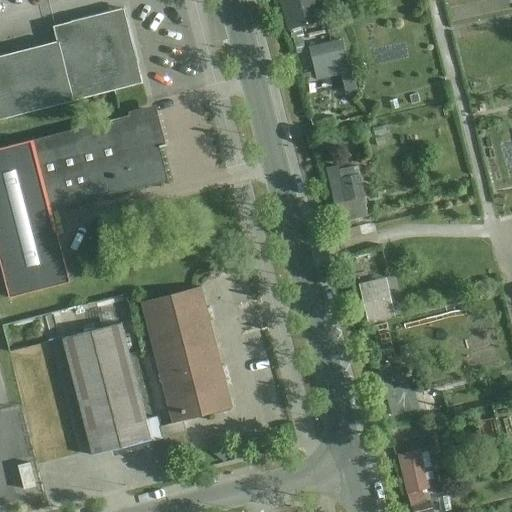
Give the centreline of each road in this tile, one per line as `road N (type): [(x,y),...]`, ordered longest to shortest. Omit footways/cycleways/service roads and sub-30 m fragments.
road 1 (residential): [(351,466),(232,0)]
road 2 (residential): [(175,511),(351,466)]
